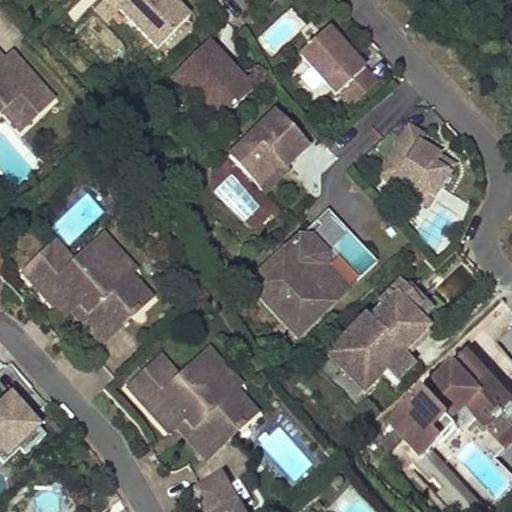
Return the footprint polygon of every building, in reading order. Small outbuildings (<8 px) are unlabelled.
[(187,24),(165,0),(106,0),(155,53),(187,24)] [(107,59),(121,45),(92,17),(78,31),(107,59)] [(376,85),(327,31),(299,56),(336,97),(341,93),(353,106),(376,85)] [(220,122),(253,93),(208,44),(176,73),(196,95),(220,122)] [(0,110),(1,110),(20,130),(51,101),(10,57),(2,63),(0,65),(0,110)] [(196,95),(176,73),(171,77),(192,100),(196,95)] [(280,167),(285,172),(307,151),(272,116),(228,158),(258,189),(280,167)] [(380,178),(429,209),(454,169),(420,147),(424,140),(410,130),(380,178)] [(264,194),(286,172),(285,172),(280,167),(258,189),(264,194)] [(348,233),(327,211),(304,233),(325,254),(332,248),(348,233)] [(137,271),(102,233),(91,243),(108,262),(114,257),(132,276),(137,271)] [(251,287),(299,337),(361,278),(377,263),(348,233),(332,248),(325,254),(304,233),(280,255),(281,256),(281,263),(278,266),(275,264),(251,287)] [(108,262),(91,243),(73,260),(55,240),(18,273),(62,321),(70,314),(77,307),(85,316),(78,323),(100,347),(153,298),(132,276),(114,257),(108,262)] [(401,285),(328,355),(363,391),(383,372),(394,384),(412,365),(405,358),(427,336),(408,315),(419,304),(401,285)] [(417,325),(428,314),(419,304),(408,315),(417,325)] [(85,316),(77,307),(70,314),(78,323),(85,316)] [(511,335),(501,345),(511,357),(511,447),(498,460),(510,474),(511,471),(511,335)] [(239,389),(207,354),(196,364),(213,382),(219,377),(233,393),(239,389)] [(494,383),(469,355),(462,361),(487,389),(494,383)] [(213,382),(196,364),(178,381),(159,360),(128,388),(169,433),(176,427),(183,420),(191,429),(184,436),(206,460),(254,416),(233,393),(219,377),(213,382)] [(426,395),(392,427),(422,460),(457,428),(447,418),(458,408),(467,409),(486,428),(496,419),(498,420),(503,415),(502,413),(511,404),(511,402),(494,383),(487,389),(462,361),(434,387),(437,389),(428,397),(426,395)] [(434,387),(426,395),(428,397),(437,389),(434,387)] [(0,463),(2,466),(18,452),(24,458),(44,438),(9,400),(0,407),(0,463)] [(191,429),(183,420),(176,427),(184,436),(191,429)] [(207,511),(242,511),(221,476),(196,491),(207,511)]
